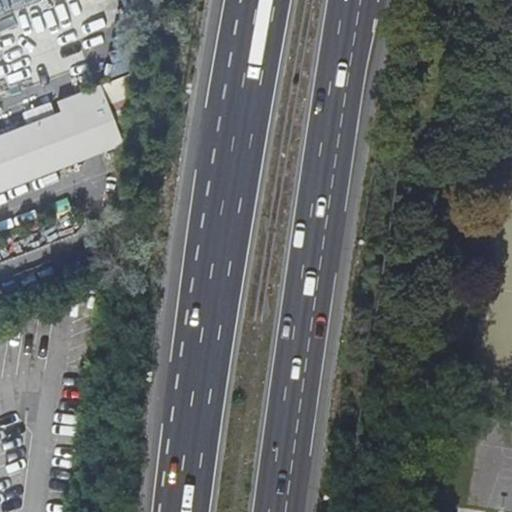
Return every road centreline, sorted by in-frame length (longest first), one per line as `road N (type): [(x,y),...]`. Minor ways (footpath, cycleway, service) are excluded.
road 1 (motorway): [(264,0),(233,159),(186,511)]
road 2 (motorway): [(277,511),(351,0)]
